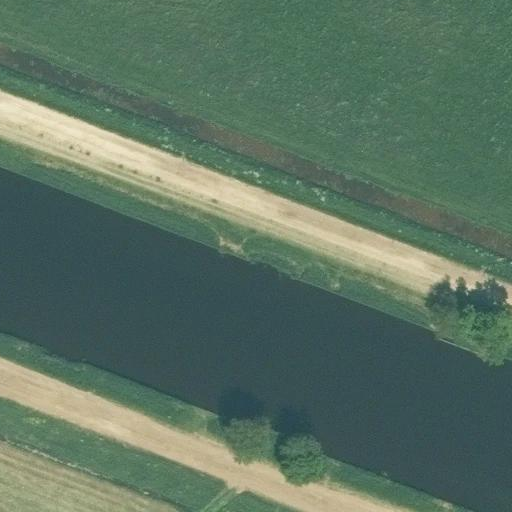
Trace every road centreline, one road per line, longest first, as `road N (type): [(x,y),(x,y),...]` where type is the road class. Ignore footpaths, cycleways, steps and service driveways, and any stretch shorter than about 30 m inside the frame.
road 1 (track): [(511,307),(0,114)]
road 2 (track): [(341,511),(0,382)]
